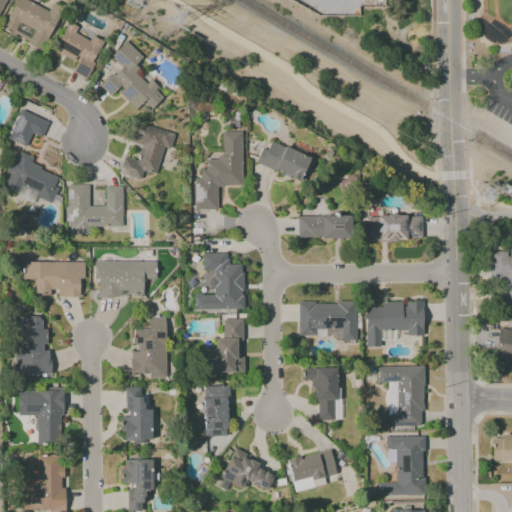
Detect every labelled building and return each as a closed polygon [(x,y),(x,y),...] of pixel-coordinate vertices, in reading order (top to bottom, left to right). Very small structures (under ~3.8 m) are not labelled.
[(47,11),(26,0),(15,0),(1,29),(42,50),(62,8),(51,3),(47,11)] [(102,42),(82,31),(83,30),(67,23),(53,51),(76,62),(71,71),(84,78),(102,42)] [(143,57),(124,41),(110,58),(119,66),(101,87),(112,97),(116,92),(135,110),(141,103),(150,111),(163,97),(132,70),(143,57)] [(6,139),(25,147),(31,133),(41,137),(48,122),(20,109),(6,139)] [(155,175),(162,147),(169,149),(174,133),(136,124),(131,143),(140,145),(136,161),(122,157),(118,174),(140,180),(142,171),(155,175)] [(193,210),(216,209),(216,186),(241,186),(240,131),(221,132),(221,158),(204,158),(204,170),(199,170),(199,179),(193,179),(193,210)] [(299,182),(310,158),(270,140),(266,150),(261,148),(255,162),(299,182)] [(51,203),(57,188),(53,186),(57,176),(30,165),(33,158),(16,151),(7,172),(9,173),(3,188),(18,194),(21,185),(37,191),(35,197),(51,203)] [(88,185),(66,185),(66,233),(88,233),(88,227),(121,227),(121,186),(104,186),(104,206),(88,206),(88,185)] [(351,216),(296,216),(296,238),(351,238),(351,216)] [(366,240),(420,240),(420,216),(366,216),(366,240)] [(511,311),(511,256),(505,256),(505,252),(489,252),(489,280),(501,280),(501,311),(511,311)] [(193,310),(242,309),(242,264),(227,265),(227,253),(202,253),(202,271),(210,271),(210,294),(193,295),(193,310)] [(155,262),(94,261),(93,280),(97,280),(97,297),(121,298),(121,293),(142,293),(142,279),(155,279),(155,262)] [(83,262),(22,262),(22,279),(34,279),(34,292),(57,292),(57,297),(79,297),(79,278),(83,278),(83,262)] [(422,335),(421,301),(402,302),(380,302),(380,307),(364,307),(365,347),(379,347),(379,330),(390,330),(390,331),(406,330),(406,336),(422,335)] [(296,302),(297,336),(339,336),(340,341),(355,341),(355,302),(296,302)] [(14,377),(50,376),(49,351),(45,351),(45,328),(41,328),(41,316),(12,317),(14,377)] [(165,377),(164,316),(147,316),(147,329),(132,329),(132,344),(137,344),(137,352),(129,352),(129,374),(148,374),(148,378),(165,377)] [(210,373),(242,372),(242,357),(236,357),(236,340),(241,340),(241,319),(222,319),(222,338),(214,338),(214,350),(209,350),(210,373)] [(511,332),(497,331),(493,357),(511,360),(511,332)] [(421,367),(376,366),(376,382),(395,382),(395,414),(388,414),(388,426),(421,427),(421,367)] [(338,368),(302,368),(301,382),(315,382),(314,420),(337,420),(338,368)] [(203,386),(204,436),(228,436),(227,386),(203,386)] [(150,410),(141,410),(141,388),(124,388),(124,417),(119,417),(119,432),(123,432),(123,440),(150,440),(150,410)] [(36,416),(36,443),(61,443),(61,390),(17,390),(17,416),(36,416)] [(491,438),(491,461),(511,461),(511,434),(500,435),(500,438),(491,438)] [(394,448),(394,482),(377,482),(377,495),(421,496),(422,437),(384,437),(384,448),(394,448)] [(266,491),(272,474),(256,468),(258,464),(243,458),(245,453),(232,448),(217,486),(226,490),(228,484),(241,489),(244,482),(266,491)] [(335,474),(329,450),(286,461),(294,493),(313,487),(312,481),(335,474)] [(36,485),(18,485),(17,510),(64,511),(64,488),(62,488),(62,455),(36,455),(36,485)] [(150,459),(123,460),(123,469),(119,469),(120,483),(130,483),(130,490),(126,490),(127,511),(142,511),(142,490),(151,490),(150,459)]
